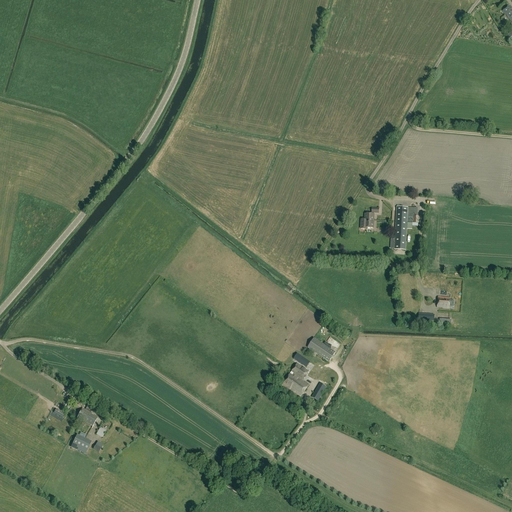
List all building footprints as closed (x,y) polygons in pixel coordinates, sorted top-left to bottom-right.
[(502,12),(511,22),(511,9),(509,6),(502,12)] [(397,207),(394,249),(405,250),(408,208),(397,207)] [(379,209),(372,209),(371,214),(365,214),(365,219),(373,220),(374,213),(378,213),(379,209)] [(373,228),(373,220),(365,219),(361,219),(360,229),(368,230),(368,228),(373,228)] [(450,298),(438,297),(437,307),(443,308),(449,309),(450,298)] [(328,362),(335,352),(314,338),(307,348),(328,362)] [(297,363),(282,385),(289,390),(289,389),(301,397),(308,385),(292,375),(293,373),(303,380),(308,372),(297,363)] [(311,397),(317,401),(326,387),(319,383),(311,397)] [(77,418),(83,421),(89,412),(91,413),(92,411),(96,414),(98,410),(88,405),(85,410),(82,408),(77,418)] [(56,409),(54,413),(63,418),(65,414),(56,409)] [(98,417),(91,413),(89,412),(83,421),(92,427),(98,417)] [(91,442),(77,436),(74,442),(77,444),(74,449),(85,454),(91,442)]
